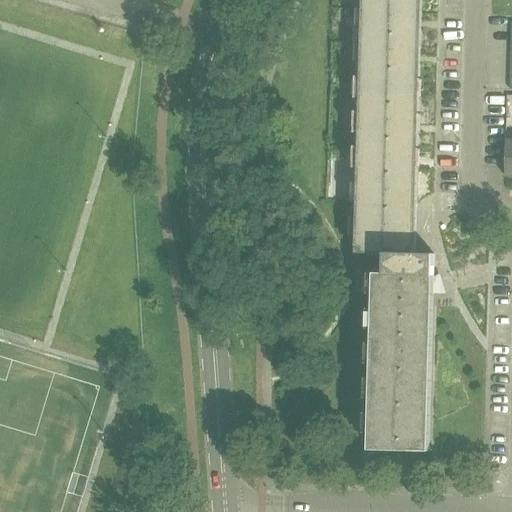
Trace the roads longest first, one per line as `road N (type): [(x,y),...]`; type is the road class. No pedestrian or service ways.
road 1 (tertiary): [(227,504),(207,374),(193,137),(201,64),(224,0)]
road 2 (residential): [(510,511),(227,504)]
road 3 (residential): [(511,207),(476,206),(480,0)]
